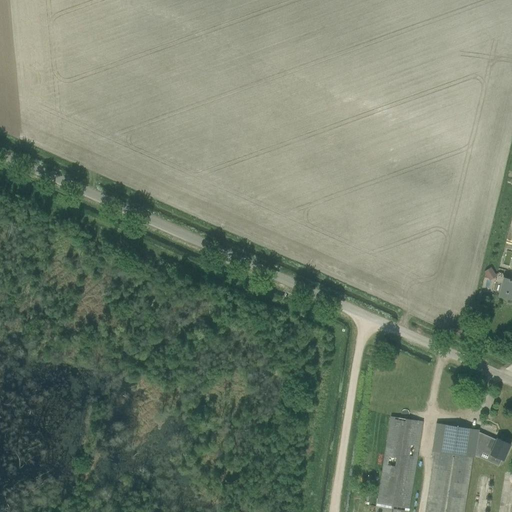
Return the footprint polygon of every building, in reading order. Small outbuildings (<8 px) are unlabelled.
[(485,275),(484,278),(488,279),(495,275),(492,268),(485,271),(484,272),(485,273),(485,274),(485,275)] [(511,280),(503,278),(499,296),(511,299),(511,280)] [(409,511),(423,421),(391,417),(376,511),(409,511)] [(468,438),(470,429),(436,424),(432,451),(431,456),(434,456),(425,511),(465,511),(473,458),(475,458),(478,442),(478,440),(468,438)] [(504,460),(511,444),(498,439),(497,440),(479,432),(479,430),(470,429),(468,438),(478,440),(478,442),(493,449),(487,461),(499,466),(502,459),(504,460)]
